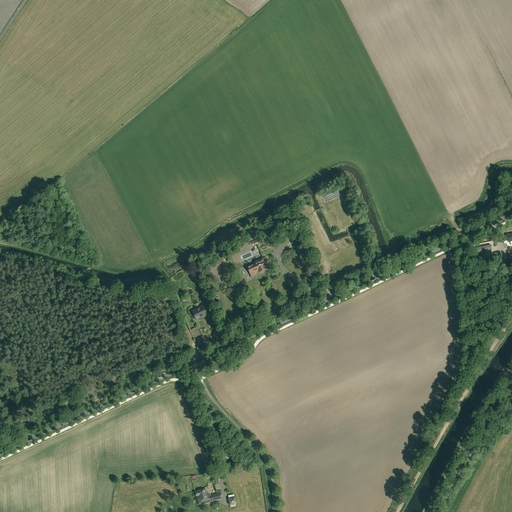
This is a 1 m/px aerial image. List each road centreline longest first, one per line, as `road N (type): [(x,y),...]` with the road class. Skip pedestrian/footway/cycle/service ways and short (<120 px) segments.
road 1 (secondary): [(0,453),(511,213)]
road 2 (track): [(399,511),(511,319)]
road 3 (track): [(428,511),(511,366)]
